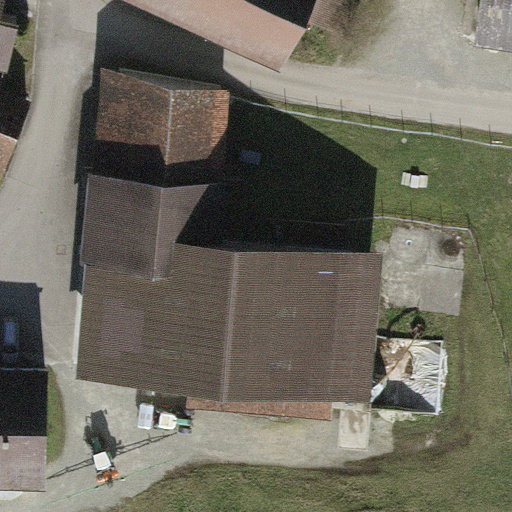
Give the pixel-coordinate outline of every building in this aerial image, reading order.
[(0,0),(0,67),(4,68),(15,24),(0,19),(0,0)] [(140,0),(280,66),(302,19),(335,35),(352,0),(140,0)] [(511,0),(487,0),(482,42),(511,45),(511,0)] [(116,77),(107,177),(217,185),(225,97),(116,77)] [(0,101),(0,170),(27,114),(0,101)] [(213,224),(217,185),(107,177),(99,263),(120,265),(110,373),(205,382),(203,406),(370,421),(387,240),(213,224)] [(0,477),(44,478),(45,377),(0,376),(0,477)]
